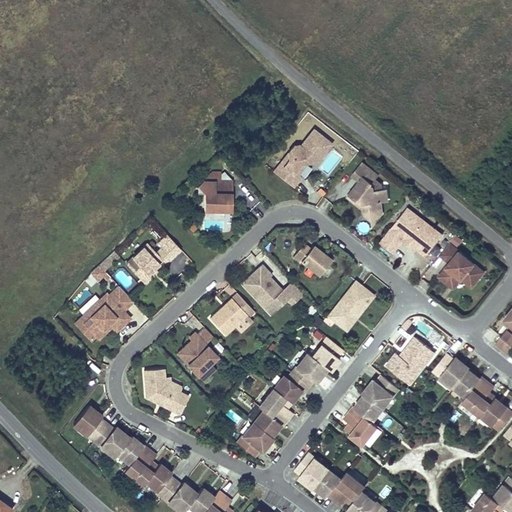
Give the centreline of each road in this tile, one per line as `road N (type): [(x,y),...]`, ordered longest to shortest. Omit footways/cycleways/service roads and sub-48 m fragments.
road 1 (residential): [(270,477),(132,412),(115,378),(124,352),(273,214),(296,207),(414,292)]
road 2 (unclassified): [(215,0),(511,251)]
road 3 (residential): [(270,477),(414,292)]
road 4 (secondary): [(0,410),(103,511)]
